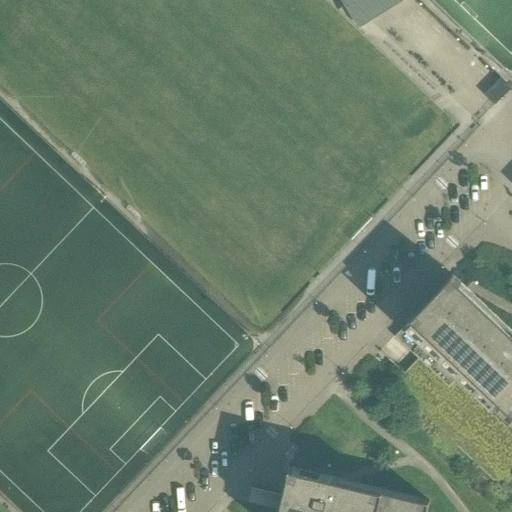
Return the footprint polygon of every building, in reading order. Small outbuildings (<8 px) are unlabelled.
[(343,0),(362,25),(391,7),(403,0),(343,0)] [(501,79),(493,87),(502,96),(510,87),(501,79)] [(502,96),(493,87),(489,92),(497,100),(502,96)] [(393,385),(457,447),(499,486),(511,472),(511,331),(452,275),(413,316),(411,318),(394,336),(418,358),(411,365),(404,372),(404,374),(393,385)] [(293,468),(290,467),(281,503),(279,511),(426,511),(429,501),(321,474),(300,469),(299,475),(292,473),(293,468)]
